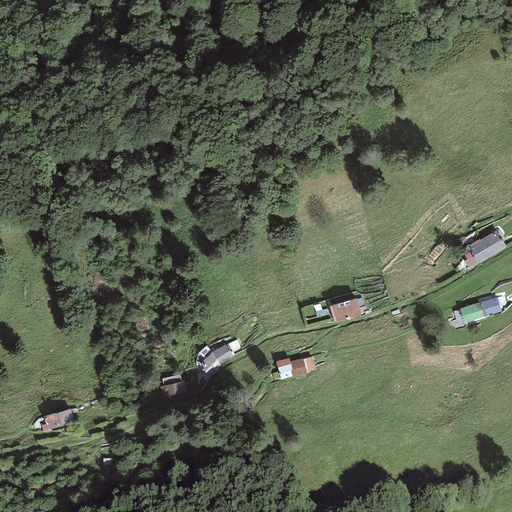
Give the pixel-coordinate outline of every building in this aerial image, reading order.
[(509,223),(502,210),(482,221),(489,234),(509,223)] [(506,268),(468,277),(472,291),(509,282),(506,268)] [(360,276),(339,283),(344,296),(365,289),(360,276)] [(502,292),(453,309),(460,328),(508,310),(502,292)] [(231,311),(209,331),(218,341),(240,321),(231,311)] [(303,331),(285,337),(290,351),(324,340),(321,331),(305,336),(303,331)] [(308,372),(316,370),(313,354),(305,356),(308,372)] [(294,377),(308,374),(304,356),(290,359),(294,377)] [(291,377),(291,362),(279,363),(280,378),(291,377)] [(120,402),(116,402),(116,410),(125,410),(125,401),(120,402)] [(70,405),(44,413),(48,429),(75,421),(70,405)]
